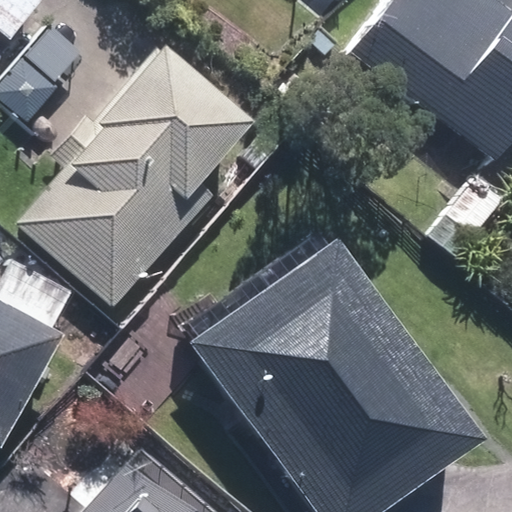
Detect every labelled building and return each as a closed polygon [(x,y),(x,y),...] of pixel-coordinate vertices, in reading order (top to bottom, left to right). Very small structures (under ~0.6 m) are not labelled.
[(0,0),(0,33),(24,2),(20,0),(0,0)] [(511,0),(393,0),(351,54),(493,167),(511,143),(511,0)] [(1,224),(100,309),(195,196),(178,181),(252,95),(163,20),(78,119),(76,117),(40,158),(51,166),(1,224)] [(12,79),(32,99),(57,75),(37,55),(12,79)] [(486,205),(462,185),(414,241),(438,262),(486,205)] [(196,332),(323,511),(370,511),(479,433),(335,233),(196,332)] [(0,446),(58,339),(56,337),(79,293),(19,262),(0,296),(0,446)] [(166,511),(110,464),(68,511),(166,511)]
